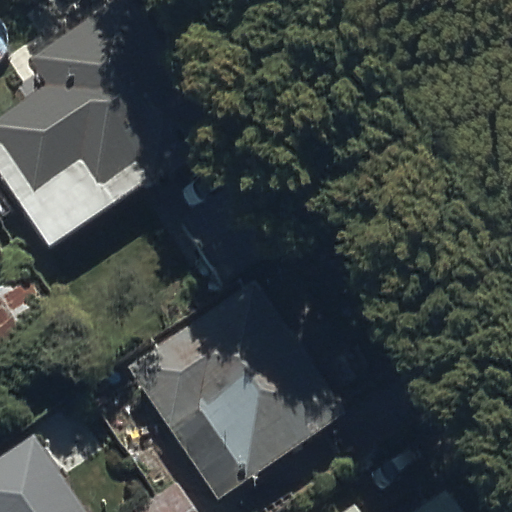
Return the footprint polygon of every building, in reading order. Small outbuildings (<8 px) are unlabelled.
[(213,145),(126,10),(45,61),(60,84),(0,122),(0,136),(35,191),(75,165),(94,194),(135,168),(153,183),(213,145)] [(0,298),(0,376),(12,396),(74,359),(28,282),(0,298)] [(258,285),(128,379),(221,506),(350,412),(258,285)] [(87,511),(32,435),(0,458),(0,511),(87,511)] [(196,511),(179,485),(137,511),(196,511)] [(354,511),(352,509),(346,511),(456,511),(445,493),(415,511),(354,511)]
